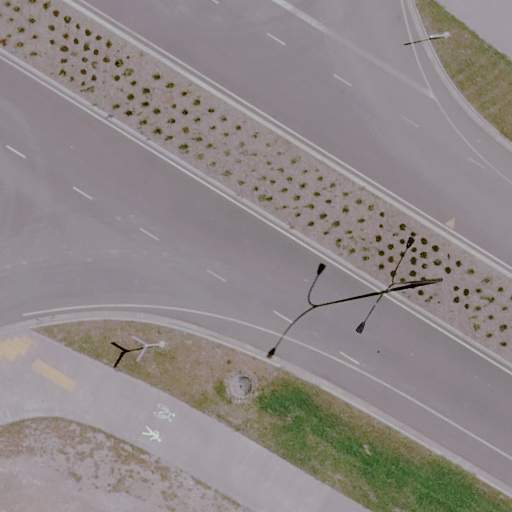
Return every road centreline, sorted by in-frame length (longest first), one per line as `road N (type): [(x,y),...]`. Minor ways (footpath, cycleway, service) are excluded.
road 1 (secondary): [(511,429),(2,111)]
road 2 (secondary): [(166,0),(511,214)]
